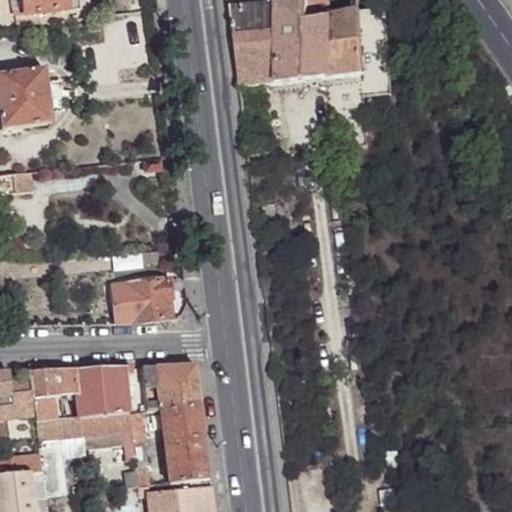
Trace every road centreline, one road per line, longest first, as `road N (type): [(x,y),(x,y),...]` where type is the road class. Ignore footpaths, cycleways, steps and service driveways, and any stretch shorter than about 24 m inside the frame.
road 1 (tertiary): [(185,0),(227,351)]
road 2 (residential): [(0,354),(227,351)]
road 3 (tertiary): [(227,351),(248,511)]
